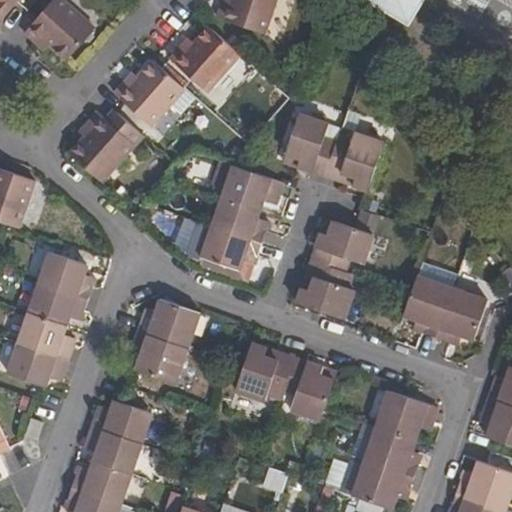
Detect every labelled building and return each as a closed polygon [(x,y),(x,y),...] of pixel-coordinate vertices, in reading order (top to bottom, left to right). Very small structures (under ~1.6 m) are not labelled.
[(0,0),(0,21),(18,0),(0,0)] [(94,28),(62,0),(52,0),(25,32),(37,43),(42,37),(67,59),(94,28)] [(230,0),(230,1),(225,0),(223,0),(218,16),(264,32),(275,0),(230,0)] [(422,0),(374,0),(409,21),(422,0)] [(209,26),(188,50),(182,45),(170,58),(208,90),(240,54),(209,26)] [(153,60),(131,84),(126,80),(114,93),(151,126),(185,88),(153,60)] [(93,128),(70,154),(102,182),(135,144),(98,111),(88,123),(93,128)] [(326,174),(329,167),(355,176),(353,183),(368,189),(385,141),(354,131),(352,139),(340,135),(337,142),(324,138),(329,122),(299,112),(287,153),(301,157),(298,165),(326,174)] [(213,226),(203,256),(240,269),(243,258),(255,262),(261,242),(268,221),(257,218),(260,208),(264,198),(275,201),(282,180),(241,166),(234,164),(223,195),(213,226)] [(19,227),(35,180),(0,167),(0,220),(3,221),(19,227)] [(303,287),(297,303),(345,319),(356,289),(348,286),(352,273),(344,271),(348,259),(364,264),(374,234),(335,221),(329,235),(322,232),(312,260),(320,262),(311,290),(303,287)] [(8,373),(41,384),(45,386),(48,376),(60,381),(68,358),(75,338),(63,333),(66,324),(69,316),(82,320),(89,298),(96,277),(85,273),(87,264),(50,251),(39,281),(29,312),(19,341),(8,373)] [(404,315),(418,320),(425,323),(424,328),(422,333),(436,338),(450,342),(452,338),(454,332),(462,335),(474,340),(488,299),(454,288),(418,276),(412,294),(404,315)] [(133,343),(138,345),(143,346),(140,356),(136,368),(176,381),(188,346),(200,311),(159,297),(155,310),(153,318),(147,317),(143,315),(138,330),(133,343)] [(153,318),(155,310),(150,308),(147,317),(153,318)] [(460,341),(462,335),(454,332),(452,338),(460,341)] [(282,396),(284,389),(296,393),(291,408),(321,419),(326,406),(335,379),(321,374),(323,366),(295,356),(292,364),(265,356),(268,347),(253,342),(237,390),(266,400),(269,392),(282,396)] [(135,354),(140,356),(143,346),(138,345),(135,354)] [(484,411),(489,413),(494,415),(491,423),(487,436),(511,444),(511,365),(511,366),(507,378),(504,386),(498,384),(494,382),(489,397),(484,411)] [(504,386),(507,378),(501,376),(498,384),(504,386)] [(436,418),(440,406),(390,389),(377,424),(366,459),(353,495),(359,497),(393,508),(397,497),(400,489),(406,491),(409,492),(415,476),(419,463),(415,462),(410,460),(413,452),(417,438),(422,424),(425,415),(431,417),(436,418)] [(91,468),(79,464),(72,486),(65,507),(77,511),(76,511),(118,511),(121,502),(132,472),(142,443),(153,411),(116,398),(112,408),(100,404),(93,426),(86,446),(98,450),(95,460),(91,468)] [(486,422),(491,423),(494,415),(489,413),(486,422)] [(428,426),(431,417),(425,415),(422,424),(428,426)] [(44,423),(32,419),(27,436),(39,439),(44,423)] [(0,452),(10,447),(5,436),(0,426),(0,452)] [(452,506),(456,508),(461,510),(460,511),(504,511),(506,508),(511,489),(511,471),(478,459),(473,473),(470,481),(466,479),(462,478),(457,491),(452,506)] [(263,469),(260,490),(281,493),(284,472),(263,469)] [(403,499),(406,491),(400,489),(397,497),(403,499)]
